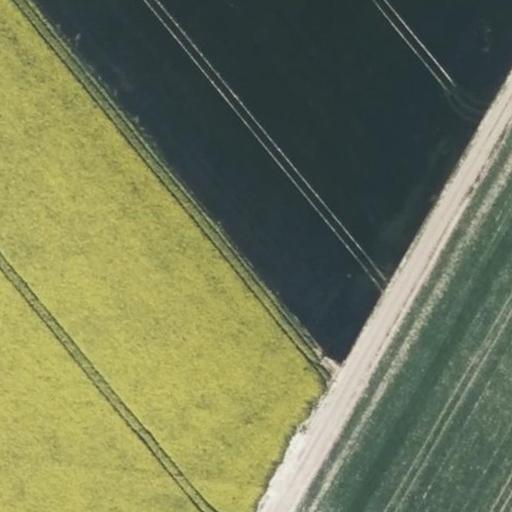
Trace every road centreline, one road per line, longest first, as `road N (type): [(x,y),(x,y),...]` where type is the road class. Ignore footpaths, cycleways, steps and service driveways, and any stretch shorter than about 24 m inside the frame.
road 1 (track): [(25,0),(346,392)]
road 2 (track): [(278,511),(511,100)]
